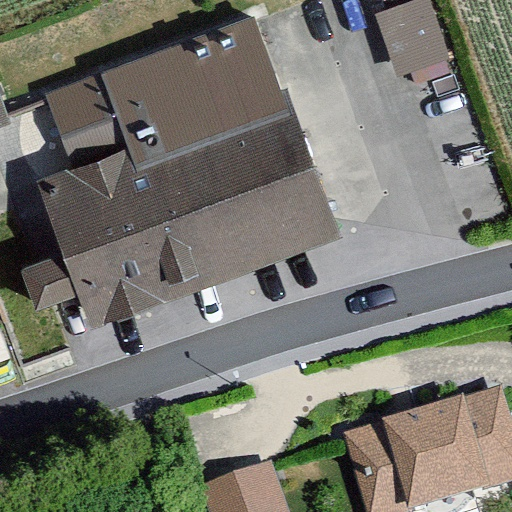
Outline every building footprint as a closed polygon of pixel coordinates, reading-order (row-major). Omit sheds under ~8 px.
[(396,0),(374,8),(395,72),(449,55),(431,0),(396,0)] [(333,228),(250,10),(44,87),(72,161),(37,174),(61,240),(19,255),(35,296),(77,280),(91,319),(333,228)] [(0,120),(11,116),(0,85),(0,120)] [(511,429),(497,382),(343,430),(368,511),(395,511),(511,476),(511,429)] [(213,511),(287,511),(277,461),(206,475),(213,511)]
